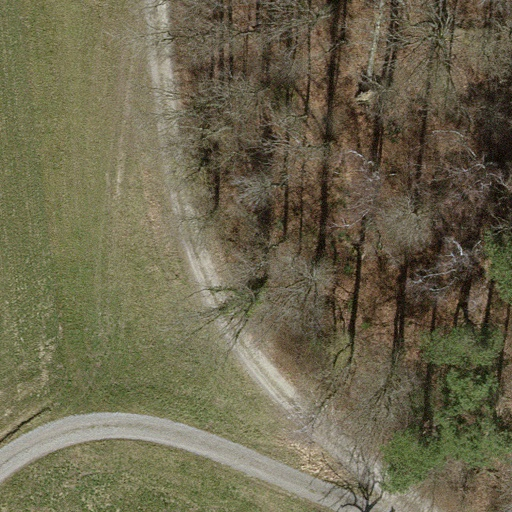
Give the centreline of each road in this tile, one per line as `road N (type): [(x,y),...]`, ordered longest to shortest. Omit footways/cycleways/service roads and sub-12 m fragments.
road 1 (track): [(171,0),(185,180),(232,333),(346,441),(438,511)]
road 2 (track): [(0,470),(56,431),(143,424),(271,470),(357,511)]
